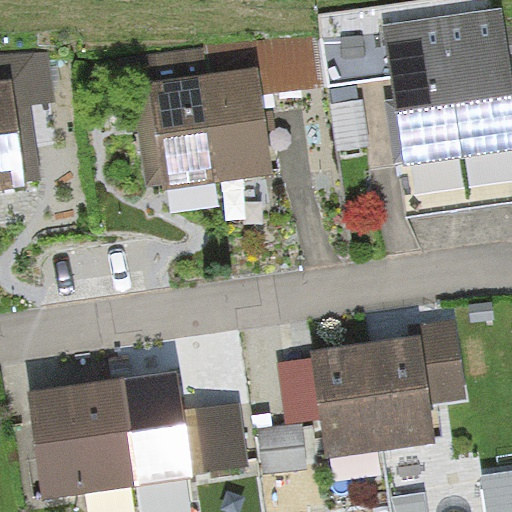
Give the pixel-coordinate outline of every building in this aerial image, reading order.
[(511,14),(452,23),(472,162),(511,155),(511,14)] [(410,171),(472,162),(452,23),(390,32),(410,171)] [(222,182),(275,175),(260,75),(208,83),(222,182)] [(170,190),(222,182),(208,83),(155,90),(170,190)] [(0,193),(29,189),(14,90),(0,91),(0,193)] [(368,353),(382,452),(434,444),(428,403),(464,398),(453,329),(418,334),(420,346),(368,353)] [(331,459),(382,452),(368,353),(316,361),(331,459)] [(121,488),(197,477),(188,416),(183,381),(107,392),(121,488)] [(46,499),(121,488),(107,392),(32,403),(46,499)] [(188,416),(197,477),(250,469),(241,409),(188,416)] [(491,511),(511,511),(511,461),(488,463),(491,511)]
